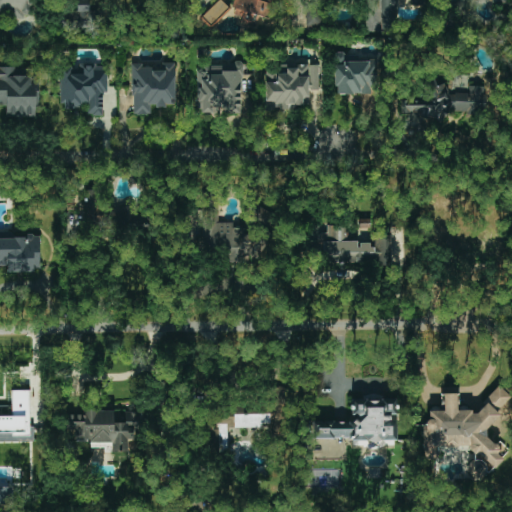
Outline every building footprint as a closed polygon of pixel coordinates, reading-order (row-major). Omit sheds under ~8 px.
[(0,0),(0,16),(31,17),(31,0),(0,0)] [(76,0),(77,12),(61,13),(61,32),(103,30),(102,11),(89,12),(88,0),(76,0)] [(229,9),(220,0),(217,0),(201,18),(211,28),(229,9)] [(277,0),(235,0),(233,13),(272,22),(277,0)] [(424,0),(380,0),(381,30),(395,30),(394,0),(412,0),(412,5),(425,5),(424,0)] [(306,27),(324,26),(323,5),(305,6),(306,27)] [(378,56),(335,55),(334,94),(377,94),(378,56)] [(175,62),(132,62),(132,115),(150,115),(150,106),(175,106),(175,62)] [(241,112),(242,65),(197,64),(196,112),(241,112)] [(60,65),(60,108),(86,107),(86,115),(103,115),(103,92),(107,92),(107,65),(60,65)] [(265,110),(291,110),(291,105),(308,105),(308,90),(319,90),(319,65),(265,65),(265,110)] [(6,117),(38,117),(38,68),(0,68),(0,104),(6,105),(6,117)] [(484,112),(485,86),(469,86),(468,94),(446,93),(447,84),(435,84),(436,80),(424,80),(423,99),(399,98),(399,115),(445,117),(445,112),(484,112)] [(96,187),(83,188),(85,219),(97,219),(96,187)] [(244,262),(245,228),(233,227),(233,222),(218,222),(218,203),(202,203),(201,249),(228,250),(228,262),(244,262)] [(390,235),(373,235),(373,241),(346,241),(346,225),(327,225),(327,233),(318,233),(318,254),(325,254),(325,264),(390,263),(390,235)] [(497,232),(450,234),(451,262),(498,260),(497,232)] [(0,265),(7,266),(7,272),(40,272),(39,234),(0,234),(0,265)] [(467,446),(494,469),(502,458),(498,455),(498,447),(486,437),(486,430),(490,425),(492,427),(509,426),(508,403),(511,397),(497,385),(484,402),(484,404),(475,415),(469,410),(457,410),(456,393),(441,394),(442,410),(428,411),(429,418),(423,425),(425,456),(429,456),(436,448),(467,446)] [(262,426),(284,427),(284,388),(269,388),(269,406),(257,406),(257,410),(234,410),(233,425),(259,426),(259,416),(262,416),(262,426)] [(0,442),(31,442),(30,391),(11,391),(11,406),(0,406),(0,442)] [(311,422),(312,440),(396,440),(396,399),(351,400),(351,421),(311,422)] [(142,411),(83,410),(83,415),(66,414),(66,434),(73,434),(73,441),(112,442),(112,452),(127,452),(128,438),(131,438),(132,425),(142,426),(142,411)] [(226,423),(218,423),(220,450),(227,450),(226,423)] [(0,503),(12,503),(12,487),(0,486),(0,503)]
